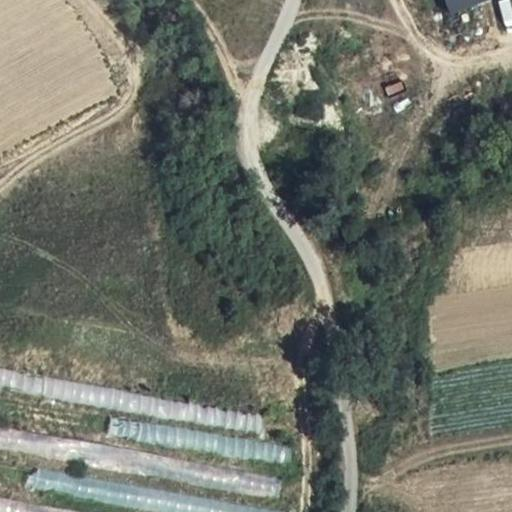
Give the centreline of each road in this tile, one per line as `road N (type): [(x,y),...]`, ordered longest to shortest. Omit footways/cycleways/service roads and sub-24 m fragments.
road 1 (track): [(84,0),(121,37),(133,88),(118,114),(0,185)]
road 2 (track): [(322,296),(306,378),(305,511)]
road 3 (track): [(350,486),(511,439)]
road 4 (track): [(511,49),(470,58),(434,51),(415,36),(397,0)]
road 5 (track): [(252,111),(188,0)]
